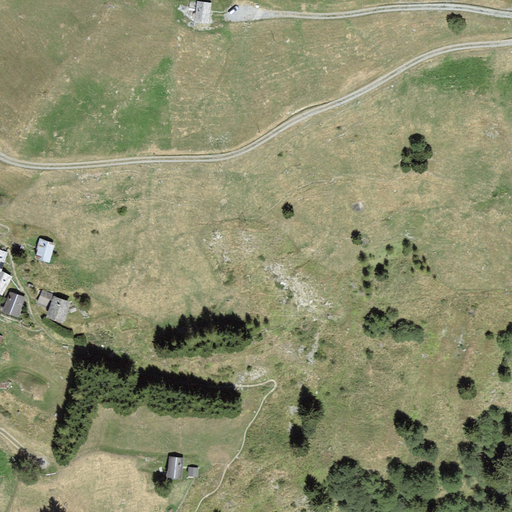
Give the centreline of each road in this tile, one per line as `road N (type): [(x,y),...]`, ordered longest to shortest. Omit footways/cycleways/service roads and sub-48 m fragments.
road 1 (track): [(0,154),(37,165),(233,152),(424,54),(511,40)]
road 2 (track): [(511,14),(390,6),(231,20)]
